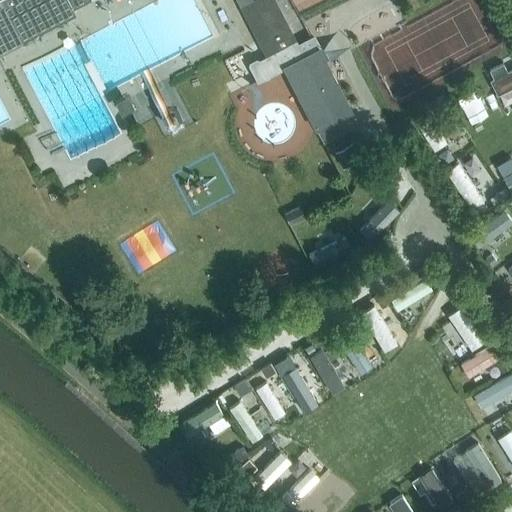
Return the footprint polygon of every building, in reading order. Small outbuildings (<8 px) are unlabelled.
[(239,0),(269,57),(260,61),(250,67),(257,81),(262,78),(285,67),(317,129),(352,111),(315,37),(298,46),(274,0),(256,0),(253,2),(251,0),(0,0),(0,53),(21,43),(75,15),(72,9),(90,0),(239,0)] [(495,64),(485,69),(497,94),(511,86),(511,68),(500,74),(495,64)] [(433,143),(446,137),(434,111),(421,117),(433,143)] [(511,154),(502,160),(511,178),(511,154)] [(469,202),(484,195),(465,155),(450,162),(469,202)] [(374,232),(402,203),(389,191),(361,221),(374,232)] [(488,237),(511,219),(511,212),(505,203),(477,223),(488,237)] [(347,229),(310,246),(317,260),(354,243),(347,229)] [(389,297),(396,310),(432,288),(424,275),(389,297)] [(461,304),(448,312),(470,347),(483,339),(461,304)] [(376,305),(363,313),(386,351),(399,343),(376,305)] [(350,332),(339,339),(360,373),(372,366),(350,332)] [(493,341),(461,361),(468,373),(501,354),(493,341)] [(321,345),(310,352),(334,390),(345,383),(321,345)] [(316,401),(295,367),(284,374),(305,408),(309,408),(314,405),(316,401)] [(511,371),(510,368),(473,391),(482,405),(511,386),(511,371)] [(274,417),(284,410),(265,379),(255,386),(274,417)] [(182,419),(190,432),(224,411),(216,398),(182,419)] [(241,399),(231,405),(252,439),(262,433),(241,399)] [(511,430),(510,427),(497,435),(511,458),(511,430)] [(479,439),(465,448),(489,487),(504,478),(479,439)] [(253,474),(264,485),(289,460),(278,449),(253,474)] [(440,505),(452,498),(431,465),(420,472),(440,505)] [(281,496),(290,506),(319,477),(310,468),(281,496)] [(292,510),(293,511),(310,511),(327,495),(318,485),(292,510)] [(396,511),(413,511),(402,493),(390,501),(396,511)]
